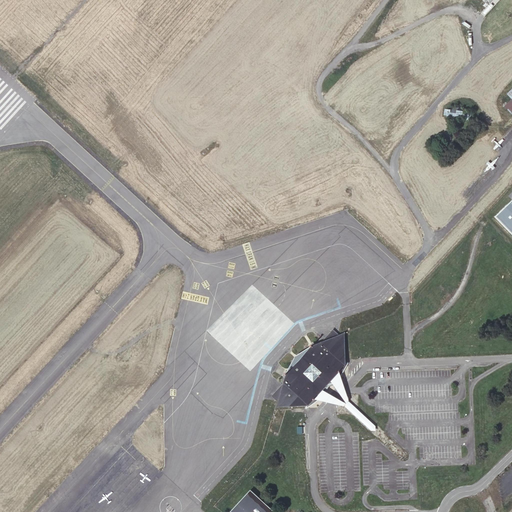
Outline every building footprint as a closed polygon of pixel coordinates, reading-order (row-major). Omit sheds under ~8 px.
[(464,108),(451,107),(451,110),(444,109),(443,115),(447,115),(446,119),(449,119),(450,116),(459,117),(459,120),(462,121),(462,118),(465,118),(465,121),(468,121),(468,118),(472,119),(472,112),(463,111),(464,108)] [(511,200),(496,216),(511,232),(511,200)] [(333,329),(318,344),(339,335),(333,329)] [(278,402),(276,407),(277,407),(309,406),(312,404),(318,399),(326,393),(326,390),(326,387),(327,386),(328,385),(329,384),(331,384),(334,383),(337,380),(343,371),(346,365),(345,333),(339,335),(318,344),(313,345),(295,355),(289,374),(287,379),(278,402)] [(272,396),(278,402),(287,379),(272,396)] [(274,511),(251,490),(230,511),(274,511)]
